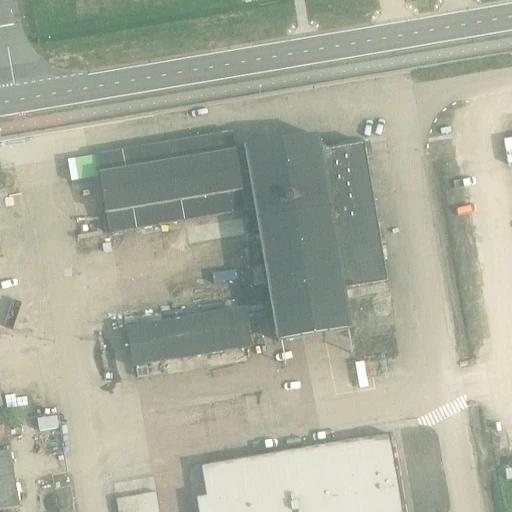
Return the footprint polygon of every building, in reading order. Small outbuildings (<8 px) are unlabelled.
[(366,159),(364,145),(321,152),(318,138),(235,153),(232,134),(97,157),(110,236),(255,211),(277,345),(351,333),(344,291),(387,284),(366,159)] [(370,144),(364,145),(366,159),(372,158),(370,144)] [(212,238),(156,245),(159,273),(216,266),(212,238)] [(244,311),(126,332),(133,370),(250,349),(244,311)] [(403,511),(391,436),(204,469),(207,497),(198,500),(200,511),(403,511)] [(12,453),(0,455),(0,510),(21,507),(12,453)] [(158,511),(156,494),(116,501),(117,511),(158,511)]
